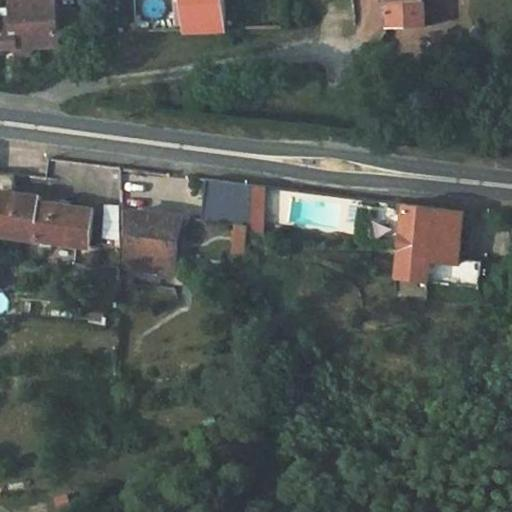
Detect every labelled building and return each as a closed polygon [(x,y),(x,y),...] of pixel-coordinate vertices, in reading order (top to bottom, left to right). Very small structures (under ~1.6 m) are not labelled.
[(61,43),(57,0),(14,0),(15,4),(0,5),(0,45),(17,45),(19,50),(21,52),(24,54),(27,54),(29,53),(32,50),(34,45),(61,43)] [(223,0),(187,0),(189,30),(225,29),(223,0)] [(389,0),(390,2),(390,25),(426,24),(425,0),(389,0)] [(423,69),(398,70),(401,121),(426,120),(423,69)] [(89,246),(94,209),(71,206),(48,203),(41,202),(42,196),(17,192),(16,169),(0,169),(0,215),(2,216),(2,234),(89,246)] [(250,216),(254,185),(209,179),(206,211),(250,216)] [(71,206),(72,200),(49,197),(48,203),(71,206)] [(464,211),(401,203),(399,212),(401,212),(406,213),(402,246),(400,262),(398,277),(427,281),(430,259),(457,263),(458,257),(464,211)] [(175,274),(182,216),(135,210),(127,268),(175,274)] [(406,213),(401,212),(397,245),(402,246),(406,213)] [(233,222),(231,251),(245,252),(248,223),(233,222)] [(400,262),(379,254),(374,267),(398,277),(400,262)] [(430,259),(427,281),(478,287),(481,260),(458,257),(457,263),(430,259)] [(29,348),(32,335),(18,332),(16,345),(29,348)] [(39,350),(42,336),(32,333),(32,335),(29,348),(39,350)] [(132,389),(120,390),(121,406),(133,406),(132,389)]
